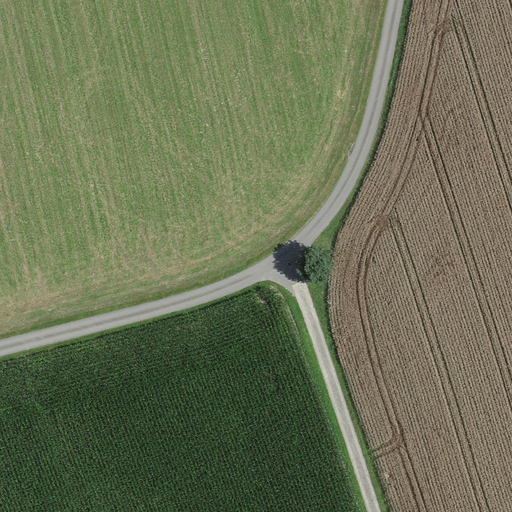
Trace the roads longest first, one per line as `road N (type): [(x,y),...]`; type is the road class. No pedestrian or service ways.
road 1 (track): [(398,0),(366,136),(312,232),(277,262),(200,296),(0,348)]
road 2 (track): [(375,511),(304,293),(277,262)]
